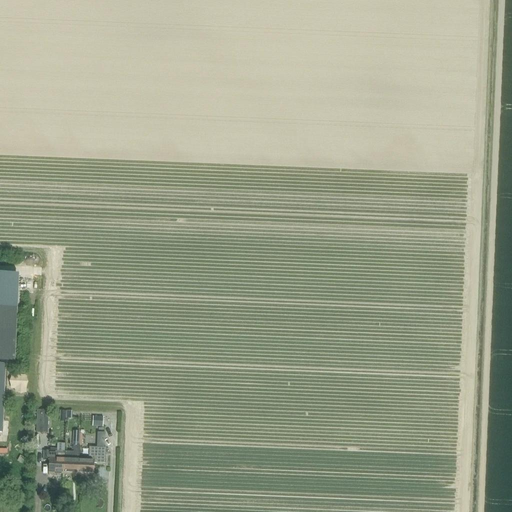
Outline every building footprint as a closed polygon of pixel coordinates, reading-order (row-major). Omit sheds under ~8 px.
[(0,362),(15,363),(17,309),(7,308),(7,307),(0,306),(0,362)] [(48,419),(41,419),(36,419),(36,434),(47,434),(48,419)] [(79,460),(79,446),(79,432),(73,432),(72,446),(73,446),(73,452),(64,452),(64,475),(78,475),(79,460)] [(79,460),(78,475),(92,476),(93,476),(93,464),(105,464),(105,448),(89,448),(88,460),(79,460)] [(64,475),(64,452),(46,451),(45,461),(49,461),(49,474),(64,475)]
